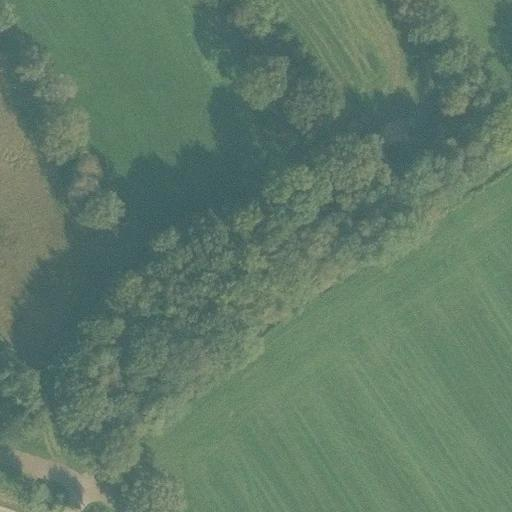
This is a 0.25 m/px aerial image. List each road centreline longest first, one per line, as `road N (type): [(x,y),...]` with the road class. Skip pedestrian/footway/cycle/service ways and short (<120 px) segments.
road 1 (track): [(89,478),(257,222)]
road 2 (track): [(257,222),(424,212)]
road 3 (track): [(361,152),(262,188),(257,222)]
